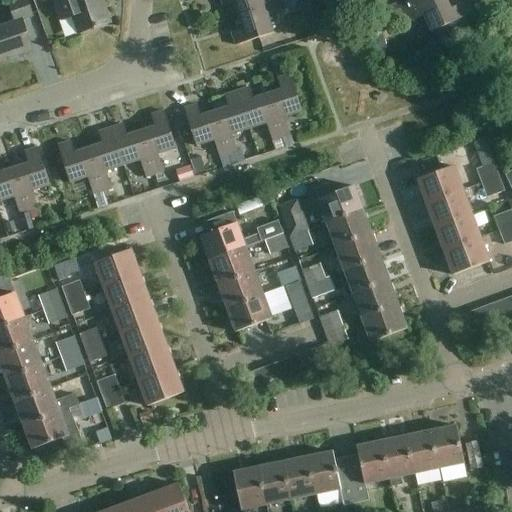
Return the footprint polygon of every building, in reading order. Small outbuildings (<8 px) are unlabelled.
[(21,20),(32,16),(27,0),(8,0),(15,21),(0,26),(0,57),(18,52),(19,54),(32,50),(21,20)] [(67,38),(109,23),(101,0),(55,0),(62,21),(73,17),(78,32),(67,36),(67,38)] [(220,0),(222,5),(234,1),(239,15),(283,1),(282,0),(220,0)] [(293,0),(285,0),(283,1),(286,10),(296,7),(293,0)] [(409,0),(398,5),(402,14),(432,0),(409,0)] [(445,0),(432,0),(402,14),(406,24),(424,16),(431,32),(466,16),(460,3),(449,8),(445,0)] [(283,1),(239,15),(243,28),(230,32),(235,46),(273,34),(267,16),(286,10),(283,1)] [(386,21),(402,14),(398,5),(397,3),(381,10),(386,21)] [(266,95),(280,137),(282,137),(286,148),(293,146),(289,135),(283,116),(301,111),(289,74),(277,78),(281,90),(266,95)] [(236,91),(248,128),(266,122),(272,140),(280,137),(266,95),(252,100),(248,87),(236,91)] [(248,128),(236,91),(223,95),(227,107),(213,112),(231,166),(244,162),(241,151),(235,152),(229,134),(248,128)] [(183,108),(195,147),(214,141),(223,169),(231,166),(213,112),(199,116),(195,104),(183,108)] [(140,132),(155,174),(164,171),(158,153),(175,148),(163,110),(150,114),(154,127),(140,132)] [(110,128),(122,164),(140,159),(146,177),(155,174),(140,132),(126,136),(122,124),(110,128)] [(122,164),(110,128),(98,132),(102,144),(89,148),(103,193),(111,190),(105,170),(122,164)] [(283,148),(280,137),(272,140),(275,151),(283,148)] [(362,138),(344,143),(348,154),(365,149),(362,138)] [(103,193),(89,148),(75,153),(71,141),(57,145),(70,185),(88,179),(94,196),(103,193)] [(32,220),(41,217),(32,192),(51,186),(38,148),(25,153),(29,164),(15,169),(29,212),(32,220)] [(205,151),(192,157),(198,171),(210,166),(205,151)] [(482,184),(500,177),(494,163),(476,170),(482,184)] [(179,182),(194,177),(190,166),(175,171),(179,182)] [(426,204),(463,190),(453,166),(417,180),(426,204)] [(0,202),(13,198),(25,233),(34,230),(28,212),(29,212),(15,169),(2,173),(0,167),(0,202)] [(500,177),(482,184),(487,199),(505,192),(500,177)] [(314,189),(318,200),(331,195),(327,184),(314,189)] [(327,224),(363,211),(354,187),(318,200),(327,224)] [(435,228),(472,214),(463,190),(426,204),(435,228)] [(98,209),(106,207),(103,196),(95,198),(98,209)] [(236,206),(239,215),(262,206),(259,197),(236,206)] [(308,231),(309,231),(298,199),(277,207),(289,238),(290,237),(308,231)] [(499,231),(511,226),(511,209),(494,217),(499,231)] [(210,260),(246,247),(265,240),(283,234),(278,219),(256,227),(258,233),(243,239),(232,211),(204,222),(208,233),(201,236),(210,260)] [(363,211),(327,224),(336,248),(372,235),(363,211)] [(444,252),(480,238),(472,214),(435,228),(444,252)] [(8,233),(16,230),(13,222),(5,224),(8,233)] [(511,226),(499,231),(505,245),(511,242),(511,226)] [(308,231),(290,237),(295,252),(313,246),(308,231)] [(283,234),(265,240),(270,255),(289,248),(283,234)] [(372,235),(336,248),(345,272),(380,258),(372,235)] [(480,238),(444,252),(453,276),(490,262),(480,238)] [(219,284),(254,271),(246,247),(210,260),(219,284)] [(104,287),(140,274),(131,249),(95,262),(104,287)] [(380,258),(345,272),(353,295),(389,282),(380,258)] [(307,286),(326,278),(320,263),(301,271),(307,286)] [(282,287),(301,280),(296,267),(277,274),(282,287)] [(227,308),(263,294),(254,271),(219,284),(227,308)] [(112,311),(148,298),(140,274),(104,287),(112,311)] [(326,278),(307,286),(312,300),(331,292),(326,278)] [(67,302),(85,295),(80,281),(62,288),(67,302)] [(287,287),(295,309),(308,304),(300,282),(287,287)] [(389,282),(353,295),(362,319),(398,305),(389,282)] [(44,311),(62,304),(57,289),(39,296),(44,311)] [(0,327),(25,318),(15,294),(0,299),(0,327)] [(263,294),(227,308),(236,332),(272,319),(263,294)] [(85,295),(67,302),(72,316),(90,310),(85,295)] [(511,296),(502,300),(510,320),(511,318),(511,296)] [(121,335),(157,322),(148,298),(112,311),(121,335)] [(492,303),(500,323),(510,320),(502,300),(492,303)] [(482,307),(489,327),(500,323),(492,303),(482,307)] [(62,304),(44,311),(49,324),(67,317),(62,304)] [(398,305),(362,319),(371,343),(407,330),(398,305)] [(472,311),(479,331),(489,327),(482,307),(472,311)] [(324,333),(344,326),(338,311),(319,318),(324,333)] [(0,354),(33,342),(25,318),(0,327),(0,354)] [(130,358),(166,345),(157,322),(121,335),(130,358)] [(344,326),(324,333),(330,347),(349,340),(344,326)] [(85,349),(103,343),(98,328),(80,335),(85,349)] [(62,358),(81,351),(76,336),(56,343),(62,358)] [(0,360),(7,379),(42,365),(33,342),(0,354),(0,360)] [(103,343),(85,349),(90,363),(108,357),(103,343)] [(138,382),(174,369),(166,345),(130,358),(138,382)] [(326,346),(314,350),(321,369),(333,365),(326,346)] [(314,350),(302,354),(309,373),(321,369),(314,350)] [(81,351),(62,358),(66,372),(86,365),(81,351)] [(302,354),(290,359),(297,378),(309,373),(302,354)] [(290,359),(279,363),(286,382),(297,378),(290,359)] [(279,363),(267,367),(274,386),(286,382),(279,363)] [(16,402),(51,389),(42,365),(7,379),(16,402)] [(267,367),(255,372),(262,391),(274,386),(267,367)] [(174,369),(138,382),(147,407),(183,394),(174,369)] [(255,372),(243,376),(250,395),(262,391),(255,372)] [(102,396),(120,390),(115,375),(97,382),(102,396)] [(24,426),(60,413),(59,412),(79,405),(75,394),(55,401),(51,389),(16,402),(24,426)] [(120,390),(102,396),(107,411),(126,404),(120,390)] [(138,415),(143,426),(154,421),(150,411),(138,415)] [(76,422),(65,426),(60,413),(24,426),(33,450),(54,442),(59,453),(84,444),(76,422)] [(432,431),(440,468),(465,463),(458,425),(432,431)] [(440,468),(432,431),(408,436),(416,473),(440,468)] [(404,484),(402,476),(416,473),(408,436),(383,441),(391,478),(392,486),(404,484)] [(367,483),(391,478),(383,441),(358,446),(359,454),(348,457),(358,503),(371,500),(367,483)] [(471,471),(483,468),(478,442),(465,444),(471,471)] [(358,503),(348,457),(336,459),(334,451),(309,457),(317,494),(341,489),(345,506),(358,503)] [(317,494),(309,457),(284,462),(292,500),(317,494)] [(292,500),(284,462),(259,467),(267,505),(292,500)] [(267,505),(259,467),(234,472),(242,510),(267,505)] [(156,492),(163,511),(191,511),(180,483),(156,492)] [(163,511),(156,492),(153,494),(151,489),(140,494),(142,498),(133,502),(136,511),(163,511)] [(431,504),(432,511),(446,511),(448,511),(445,501),(431,504)] [(136,511),(133,502),(109,511),(136,511)]
